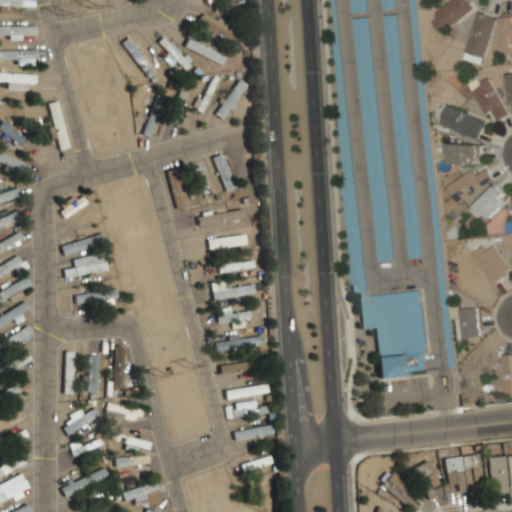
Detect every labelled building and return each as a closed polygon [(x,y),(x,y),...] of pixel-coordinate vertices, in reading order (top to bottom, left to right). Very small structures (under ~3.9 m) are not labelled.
[(0,0),(0,14),(19,14),(19,0),(0,0)] [(374,380),(405,376),(408,371),(424,370),(423,352),(427,350),(420,289),(365,296),(333,0),(329,0),(344,187),(339,188),(349,268),(347,268),(349,294),(355,293),(360,328),(371,327),(374,380)] [(365,0),(393,260),(376,262),(348,0),(365,0)] [(380,0),(393,0),(421,258),(408,258),(380,0)] [(407,0),(448,368),(454,367),(414,0),(407,0)] [(452,0),(429,19),(441,34),(473,8),(466,0),(452,0)] [(465,60),(485,64),(494,16),(474,12),(465,60)] [(511,13),(502,14),(501,52),(511,52),(511,47),(511,13)] [(195,27),(233,39),(237,27),(199,15),(195,27)] [(0,34),(31,31),(30,22),(0,25),(0,34)] [(183,69),(189,63),(160,37),(155,43),(183,69)] [(190,38),(186,46),(221,62),(225,54),(190,38)] [(145,76),(151,71),(128,40),(121,46),(145,76)] [(0,62),(33,58),(32,50),(0,53),(0,62)] [(0,81),(32,83),(32,74),(0,72),(0,81)] [(483,114),(492,110),(496,120),(506,116),(490,76),(478,81),(481,87),(473,90),(483,114)] [(189,105),(196,110),(217,82),(210,77),(189,105)] [(244,83),(235,77),(214,109),(223,115),(244,83)] [(179,106),(186,93),(179,90),(173,103),(179,106)] [(137,131),(147,135),(164,97),(154,93),(137,131)] [(67,146),(56,99),(45,101),(56,149),(67,146)] [(479,138),(485,118),(445,107),(440,126),(479,138)] [(0,128),(26,149),(31,142),(1,119),(0,120),(0,128)] [(477,165),(478,145),(449,143),(448,163),(477,165)] [(232,185),(218,151),(209,155),(222,189),(232,185)] [(0,165),(22,174),(26,166),(0,155),(0,165)] [(190,168),(201,195),(210,191),(199,164),(190,168)] [(457,203),(493,181),(486,169),(475,176),(472,170),(446,185),(457,203)] [(181,207),(178,180),(169,181),(172,208),(181,207)] [(0,201),(23,193),(20,185),(0,192),(0,201)] [(470,209),(477,217),(483,211),(490,218),(509,200),(496,185),(470,209)] [(86,201),(79,190),(54,206),(62,217),(86,201)] [(201,216),(203,225),(244,214),(242,205),(201,216)] [(0,227),(27,214),(23,206),(0,217),(0,227)] [(0,251),(21,240),(17,232),(0,241),(0,251)] [(60,252),(103,242),(100,232),(57,242),(60,252)] [(206,248),(244,242),(242,232),(204,238),(206,248)] [(485,251),(482,246),(471,254),(493,283),(511,270),(494,245),(485,251)] [(0,275),(23,261),(19,253),(0,265),(0,275)] [(60,269),(63,278),(104,266),(102,256),(60,269)] [(216,264),(218,271),(251,265),(250,257),(216,264)] [(252,290),(250,278),(209,288),(212,299),(252,290)] [(0,303),(27,286),(23,279),(0,292),(0,303)] [(71,293),(72,303),(114,298),(113,287),(71,293)] [(0,327),(27,311),(22,304),(0,317),(0,327)] [(461,337),(479,336),(478,308),(460,308),(461,337)] [(215,320),(248,317),(247,310),(214,312),(215,320)] [(0,340),(0,351),(26,334),(21,327),(0,340)] [(260,345),(260,336),(212,338),(212,347),(260,345)] [(110,344),(110,386),(121,386),(121,344),(110,344)] [(0,373),(30,357),(25,349),(0,363),(0,373)] [(70,350),(61,350),(61,391),(70,391),(70,350)] [(95,353),(85,353),(85,390),(95,390),(95,353)] [(505,396),(511,395),(511,354),(503,355),(505,396)] [(97,370),(105,370),(105,357),(97,357),(97,370)] [(217,362),(217,370),(249,370),(249,362),(217,362)] [(224,398),(265,391),(264,382),(222,388),(224,398)] [(0,402),(16,394),(12,386),(0,392),(0,402)] [(103,409),(138,417),(140,408),(105,400),(103,409)] [(228,405),(229,415),(264,411),(263,401),(228,405)] [(58,423),(65,434),(97,413),(90,402),(58,423)] [(0,421),(0,431),(24,417),(19,409),(0,421)] [(232,442),(269,435),(268,426),(230,433),(232,442)] [(0,452),(30,438),(26,431),(8,439),(0,443),(0,452)] [(110,439),(124,443),(124,444),(146,450),(149,442),(112,432),(110,439)] [(67,444),(71,455),(99,447),(97,439),(78,445),(77,441),(67,444)] [(446,484),(455,483),(456,489),(481,486),(477,460),(474,461),(473,454),(442,459),(446,484)] [(269,463),(268,455),(238,461),(240,469),(269,463)] [(511,455),(488,456),(489,493),(511,491),(511,455)] [(0,475),(21,466),(18,458),(0,466),(0,475)] [(149,468),(149,459),(112,459),(112,468),(149,468)] [(412,468),(424,490),(437,483),(425,460),(412,468)] [(106,475),(102,465),(57,485),(61,495),(106,475)] [(411,511),(420,503),(389,474),(380,483),(410,511),(411,511)] [(147,504),(159,500),(152,480),(119,491),(122,500),(144,493),(147,504)] [(0,491),(0,501),(24,490),(20,482),(0,491)]
